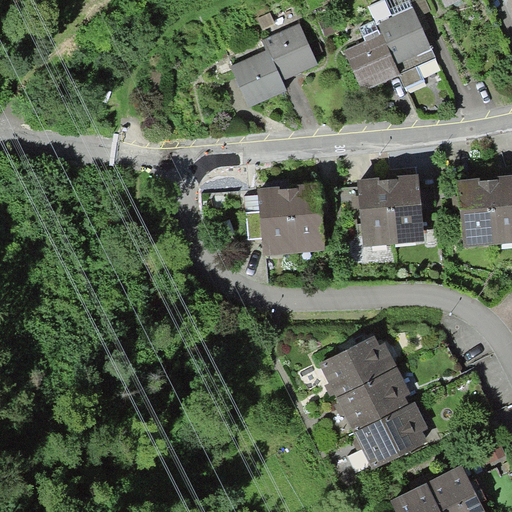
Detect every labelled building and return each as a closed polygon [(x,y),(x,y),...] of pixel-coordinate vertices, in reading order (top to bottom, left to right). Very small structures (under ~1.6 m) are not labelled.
[(376,22),(412,6),(409,0),(381,0),(369,6),(376,22)] [(425,0),(409,0),(412,6),(417,17),(431,10),(425,0)] [(382,34),(400,74),(400,75),(399,75),(406,90),(424,81),(417,66),(436,58),(417,17),(412,6),(376,22),(382,34)] [(258,18),(263,29),(275,24),(270,13),(258,18)] [(330,16),(319,21),(325,36),(337,31),(330,16)] [(381,35),(374,21),(360,27),(367,42),(381,35)] [(269,49),(283,80),(318,64),(300,23),(262,40),(266,50),(269,49)] [(400,74),(382,34),(381,35),(367,42),(344,52),(362,91),(399,75),(400,75),(400,74)] [(249,107),(287,90),(283,80),(269,49),(266,50),(231,66),(249,107)] [(397,179),(388,180),(394,244),(425,242),(418,174),(396,176),(397,179)] [(497,179),(490,180),(495,244),(511,242),(511,174),(497,176),(497,179)] [(394,244),(388,180),(379,180),(378,177),(358,179),(358,186),(361,215),(364,247),(394,244)] [(495,244),(490,180),(479,181),(479,177),(458,179),(463,247),(495,244)] [(325,250),(319,182),(297,184),(297,187),(289,188),(294,253),(325,250)] [(294,253),(289,188),(279,189),(278,185),(257,187),(258,195),(259,212),(262,238),(263,256),(294,253)] [(358,186),(337,188),(340,217),(361,215),(358,186)] [(246,213),(259,212),(258,195),(245,196),(246,213)] [(259,212),(246,213),(248,239),(262,238),(259,212)] [(379,346),(373,335),(318,363),(336,397),(397,366),(385,343),(379,346)] [(410,393),(397,366),(336,397),(354,432),(409,403),(405,395),(410,393)] [(409,403),(354,432),(371,469),(428,441),(422,431),(428,428),(414,401),(409,403)] [(506,455),(501,444),(480,453),(485,464),(506,455)] [(486,511),(463,465),(427,482),(441,511),(486,511)] [(441,511),(427,482),(391,500),(396,511),(441,511)]
